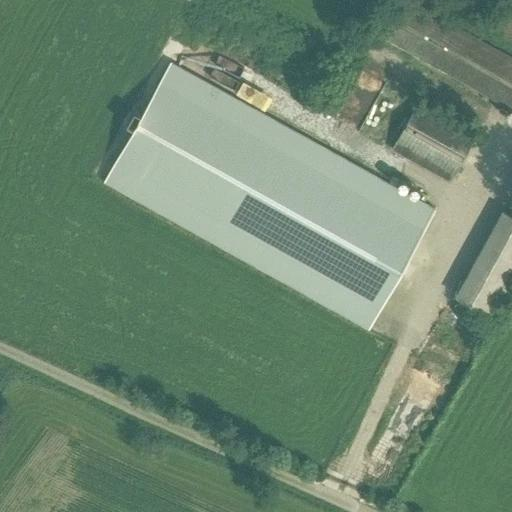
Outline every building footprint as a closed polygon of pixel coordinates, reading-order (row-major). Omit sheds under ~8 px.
[(511,57),(408,0),(395,0),(376,36),(511,111),(511,57)] [(215,55),(210,68),(236,78),(241,65),(215,55)] [(164,64),(97,184),(366,333),(433,213),(164,64)] [(245,71),(237,84),(266,101),(274,88),(245,71)] [(390,79),(393,91),(407,87),(404,75),(390,79)] [(418,104),(391,151),(449,183),(476,136),(418,104)] [(511,218),(503,213),(456,298),(492,318),(511,281),(511,218)] [(435,354),(450,359),(459,332),(444,327),(435,354)]
